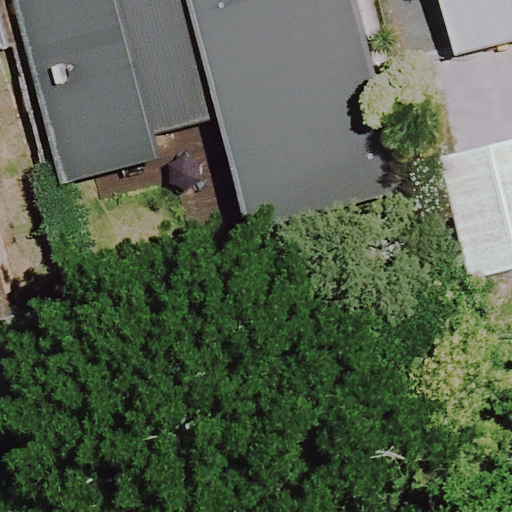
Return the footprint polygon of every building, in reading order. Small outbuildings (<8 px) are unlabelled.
[(233,119),(200,0),(21,0),(68,181),(164,157),(159,138),(233,119)] [(200,0),(233,119),(260,225),(398,190),(349,0),(200,0)] [(511,0),(447,0),(462,55),(511,42),(511,0)] [(0,301),(3,300),(0,288),(0,48),(10,46),(0,1),(0,301)] [(511,141),(450,150),(467,276),(511,270),(511,141)]
